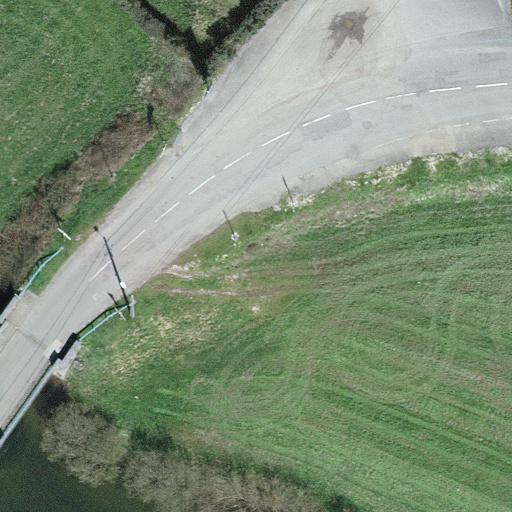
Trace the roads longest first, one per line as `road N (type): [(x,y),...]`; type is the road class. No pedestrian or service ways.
road 1 (secondary): [(0,386),(66,298),(160,214),(279,136),(387,97)]
road 2 (secondary): [(387,97),(511,80)]
